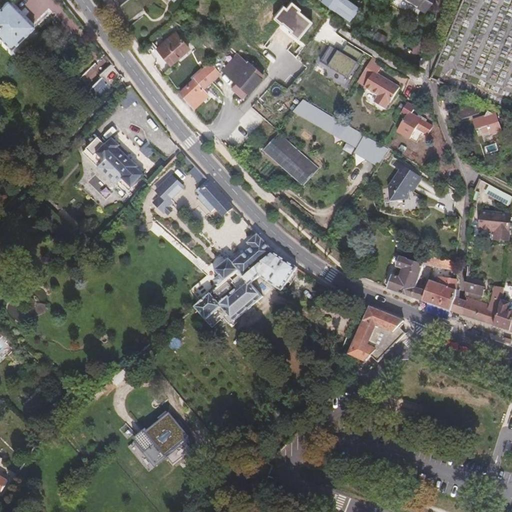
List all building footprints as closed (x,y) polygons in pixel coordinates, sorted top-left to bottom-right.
[(315,0),(345,24),(355,11),(341,0),(315,0)] [(401,0),(423,13),(430,0),(401,0)] [(131,1),(119,11),(127,24),(141,13),(131,1)] [(32,32),(6,4),(0,9),(0,42),(9,52),(32,32)] [(152,48),(155,50),(172,34),(170,31),(152,48)] [(169,65),(186,49),(172,34),(155,50),(169,65)] [(247,92),(251,95),(265,79),(256,72),(259,69),(250,61),(248,62),(237,53),(221,71),(230,79),(225,84),(232,89),(237,83),(243,88),(247,92)] [(218,57),(209,66),(216,73),(225,65),(218,57)] [(380,72),(369,65),(357,86),(365,91),(365,92),(371,96),(372,94),(380,98),(379,100),(376,107),(386,113),(390,107),(391,108),(400,91),(377,78),(380,72)] [(216,73),(209,66),(192,81),(193,83),(201,92),(219,77),(216,73)] [(92,101),(98,107),(123,82),(112,68),(99,81),(101,84),(90,95),(89,99),(92,101)] [(201,92),(193,83),(180,95),(194,110),(207,98),(201,92)] [(232,89),(242,98),(247,92),(243,88),(237,83),(232,89)] [(294,115),(345,145),(355,134),(336,122),(305,104),(297,110),(294,115)] [(406,105),(400,116),(406,120),(398,134),(409,140),(416,129),(427,135),(431,128),(425,125),(416,120),(411,117),(414,110),(406,105)] [(476,117),(477,113),(475,107),(457,113),(460,122),(471,119),(476,117)] [(481,122),(485,118),(477,113),(476,117),(471,119),(472,123),(476,122),(481,122)] [(487,114),(485,118),(481,122),(476,122),(472,123),(475,132),(481,131),(483,137),(489,136),(490,138),(501,134),(495,116),(491,117),(487,114)] [(226,134),(220,141),(243,163),(249,157),(226,134)] [(355,134),(345,145),(357,152),(365,139),(355,134)] [(260,157),(299,195),(316,177),(277,140),(263,154),(262,154),(260,157)] [(414,188),(419,181),(394,167),(392,171),(399,175),(389,194),(392,208),(410,204),(409,198),(411,196),(413,197),(417,190),(414,188)] [(199,193),(200,195),(209,186),(208,184),(199,193)] [(223,219),(232,210),(209,186),(200,195),(223,219)] [(498,192),(486,186),(481,196),(506,209),(511,200),(498,192)] [(369,233),(373,227),(355,214),(351,220),(369,233)] [(493,235),(495,217),(483,216),(481,233),(493,235)] [(511,225),(511,219),(495,217),(493,235),(497,235),(497,243),(510,244),(511,225)] [(245,280),(273,255),(257,238),(248,246),(252,250),(233,267),(229,262),(217,274),(221,279),(216,284),(220,291),(240,275),(245,280)] [(403,261),(417,266),(420,258),(407,254),(403,261)] [(281,293),(297,271),(273,255),(245,280),(247,284),(218,309),(230,324),(260,299),(249,285),(259,278),(281,293)] [(424,268),(455,276),(456,267),(428,261),(420,258),(417,266),(424,268)] [(387,291),(423,304),(426,294),(416,291),(423,270),(416,268),(402,263),(399,270),(398,273),(401,274),(399,281),(392,279),(387,291)] [(454,315),(458,302),(455,300),(457,287),(457,283),(454,282),(453,285),(440,281),(437,287),(430,284),(426,294),(423,304),(454,315)] [(485,289),(466,283),(466,293),(482,298),(485,289)] [(490,308),(467,301),(466,307),(463,318),(495,329),(502,306),(504,291),(495,290),(495,292),(489,291),(487,299),(492,301),(490,308)] [(511,302),(511,292),(504,291),(502,306),(495,329),(510,334),(511,329),(511,304),(511,302)] [(196,311),(203,321),(218,309),(210,299),(196,311)] [(463,318),(466,307),(464,303),(461,303),(458,302),(454,315),(459,316),(463,318)] [(348,362),(366,365),(370,360),(381,349),(393,337),(402,328),(404,325),(369,316),(348,362)] [(404,329),(402,328),(393,337),(399,343),(403,339),(406,335),(401,332),(404,329)] [(381,349),(388,355),(399,343),(393,337),(381,349)] [(377,367),(388,355),(381,349),(370,360),(377,367)] [(138,372),(131,364),(116,378),(122,385),(138,372)] [(108,383),(98,392),(103,398),(113,389),(108,383)] [(277,483),(269,480),(267,488),(274,491),(277,483)] [(327,480),(324,489),(333,492),(336,483),(327,480)]
